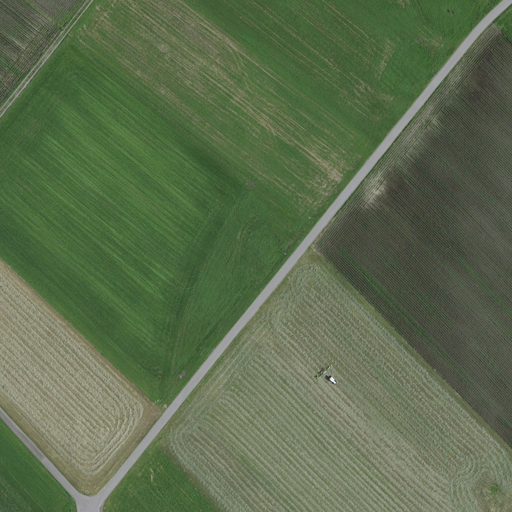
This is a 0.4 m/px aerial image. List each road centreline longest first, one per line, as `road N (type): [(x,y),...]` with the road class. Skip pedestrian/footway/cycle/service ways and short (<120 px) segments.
road 1 (track): [(511,0),(444,72),(92,509)]
road 2 (track): [(92,0),(0,114)]
road 3 (track): [(92,509),(0,408)]
